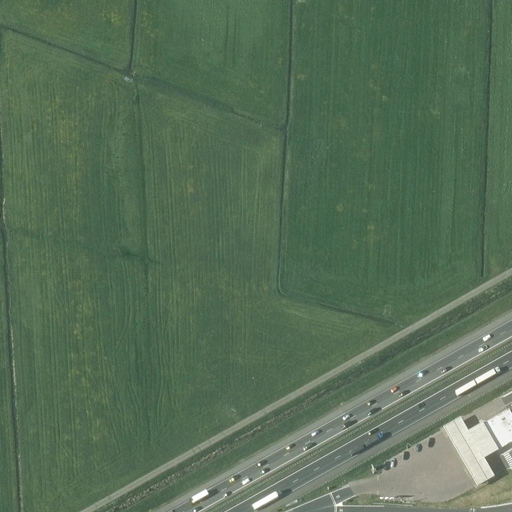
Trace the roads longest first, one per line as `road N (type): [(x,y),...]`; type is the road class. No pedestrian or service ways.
road 1 (unclassified): [(85,511),(511,271)]
road 2 (motorway): [(511,327),(183,511)]
road 3 (motorway): [(243,511),(511,364)]
